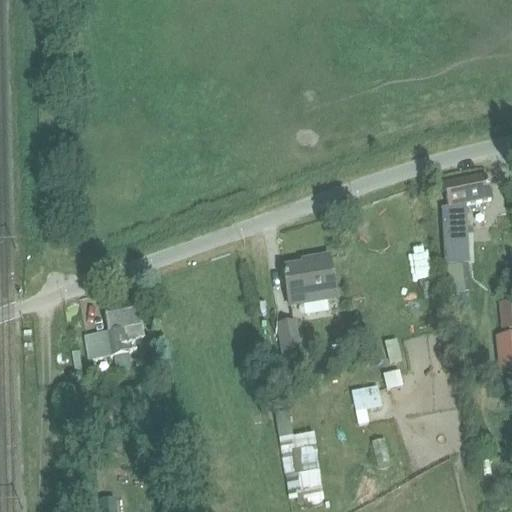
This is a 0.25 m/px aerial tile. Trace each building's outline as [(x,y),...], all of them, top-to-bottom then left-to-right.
[(443,188),(447,207),(448,210),(462,207),(468,206),(490,202),(485,179),(443,188)] [(446,232),(454,296),(471,294),(463,230),(446,232)] [(283,272),(289,309),(336,301),(329,261),(312,263),(313,267),(283,272)] [(145,339),(142,322),(138,303),(102,309),(107,336),(85,340),(89,364),(130,357),(128,342),(145,339)] [(511,304),(499,306),(503,335),(511,334),(511,304)] [(276,328),(282,364),(302,361),(295,324),(276,328)] [(511,338),(497,340),(500,373),(511,371),(511,338)] [(362,414),(382,411),(379,392),(359,395),(362,414)] [(357,447),(313,448),(314,475),(357,474),(357,447)]
